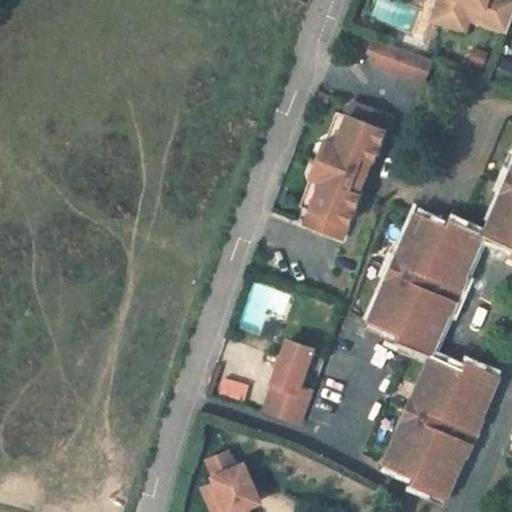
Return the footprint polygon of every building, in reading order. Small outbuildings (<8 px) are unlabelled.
[(460,0),(450,0),(454,1),(446,26),(452,28),(462,2),(460,0)] [(511,0),(460,0),(462,2),(452,28),(479,38),(483,25),(511,35),(511,0)] [(444,66),(385,43),(381,54),(391,58),(387,70),(436,89),(444,66)] [(399,124),(362,110),(357,124),(346,152),(333,147),(319,184),(331,190),(320,218),(315,232),(351,246),(371,197),(358,192),(368,169),(380,174),(399,124)] [(357,124),(344,119),(333,147),(346,152),(357,124)] [(380,174),(368,169),(358,192),(371,197),(380,174)] [(331,190),(319,184),(307,213),(320,218),(331,190)] [(511,194),(491,238),(511,247),(511,194)] [(491,238),(462,225),(458,234),(423,219),(406,261),(411,262),(402,283),(396,280),(378,324),(412,340),(409,347),(437,361),(457,316),(453,314),(457,304),(465,307),(470,294),(463,291),(467,281),(473,283),(491,238)] [(321,356),(301,349),(286,392),(306,400),(321,356)] [(507,382),(478,370),(474,378),(438,363),(422,403),(429,405),(421,425),(414,423),(395,468),(428,483),(429,483),(427,489),(458,502),(476,458),(468,454),(472,445),(484,450),(489,438),(477,433),(481,423),(488,426),(507,382)] [(306,400),(286,392),(277,417),(288,421),(293,404),(303,408),(306,400)] [(303,408),(293,404),(288,421),(309,427),(315,412),(303,408)] [(258,511),(270,507),(254,471),(245,474),(238,458),(219,466),(226,482),(223,483),(226,489),(235,511),(258,511)] [(235,511),(226,489),(215,494),(222,511),(235,511)]
